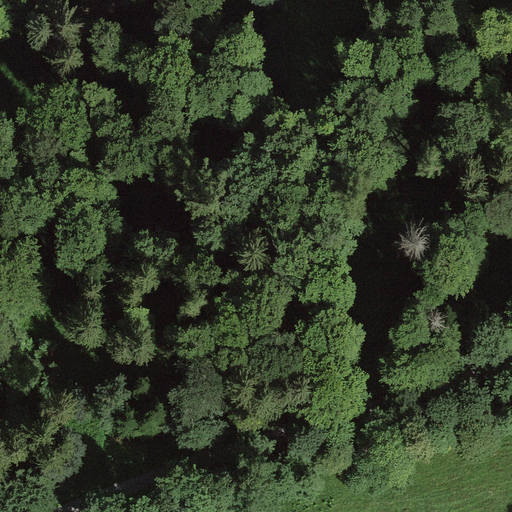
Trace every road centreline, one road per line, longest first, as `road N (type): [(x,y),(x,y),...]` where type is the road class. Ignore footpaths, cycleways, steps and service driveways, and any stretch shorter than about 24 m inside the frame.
road 1 (track): [(62,511),(511,364)]
road 2 (track): [(135,0),(0,25)]
